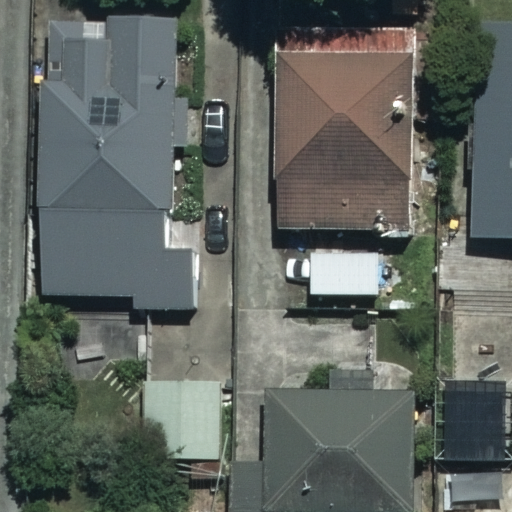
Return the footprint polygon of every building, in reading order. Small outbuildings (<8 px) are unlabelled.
[(192,260),(197,25),(60,22),(54,302),(202,305),(203,260),(192,260)] [(437,33),(283,32),(282,249),(436,250),(437,33)] [(511,32),(491,32),(485,244),(511,244),(511,32)] [(390,261),(322,261),(322,300),(390,300),(390,261)] [(226,391),(155,395),(159,465),(230,461),(226,391)] [(425,511),(426,400),(278,399),(278,471),(242,471),(241,511),(425,511)]
